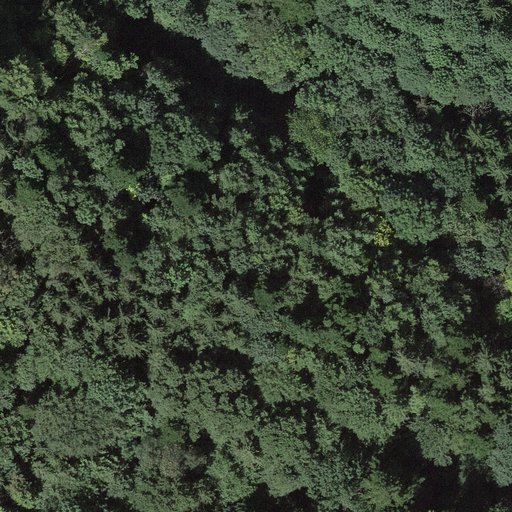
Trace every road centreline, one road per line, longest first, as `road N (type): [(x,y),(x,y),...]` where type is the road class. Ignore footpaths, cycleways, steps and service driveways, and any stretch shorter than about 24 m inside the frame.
road 1 (motorway): [(0,371),(328,384),(511,428)]
road 2 (motorway): [(511,308),(344,272),(0,248)]
road 3 (track): [(511,340),(184,49),(143,0)]
road 4 (motorway): [(0,508),(175,511)]
